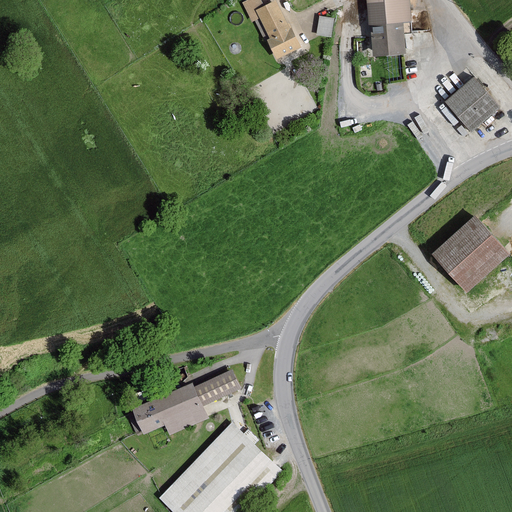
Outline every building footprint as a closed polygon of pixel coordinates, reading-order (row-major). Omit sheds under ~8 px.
[(267,6),(263,0),(248,0),(245,2),(254,20),(263,16),(274,38),(271,39),(280,57),(303,45),(294,27),(291,29),(278,1),(267,6)] [(411,20),(408,0),(372,0),(377,54),(408,51),(405,20),(411,20)] [(334,19),(321,17),(319,34),(331,36),(334,19)] [(499,107),(475,79),(450,100),(474,128),(499,107)] [(511,253),(477,216),(435,254),(470,291),(511,253)] [(233,370),(199,386),(208,405),(242,390),(233,370)] [(209,417),(194,383),(156,400),(157,403),(137,411),(146,432),(168,423),(172,433),(209,417)] [(244,511),(284,471),(233,424),(161,500),(173,511),(244,511)]
